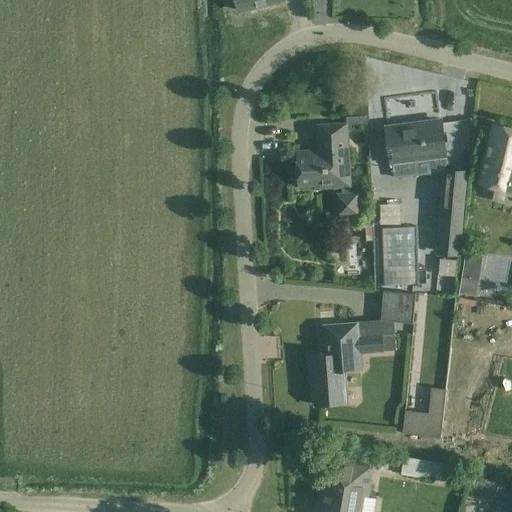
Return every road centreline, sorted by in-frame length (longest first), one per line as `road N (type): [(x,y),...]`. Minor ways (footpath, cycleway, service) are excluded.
road 1 (unclassified): [(237,510),(253,461),(245,116),(254,84),(275,56),(305,40),(349,37),(511,77)]
road 2 (unclassified): [(237,510),(0,499)]
